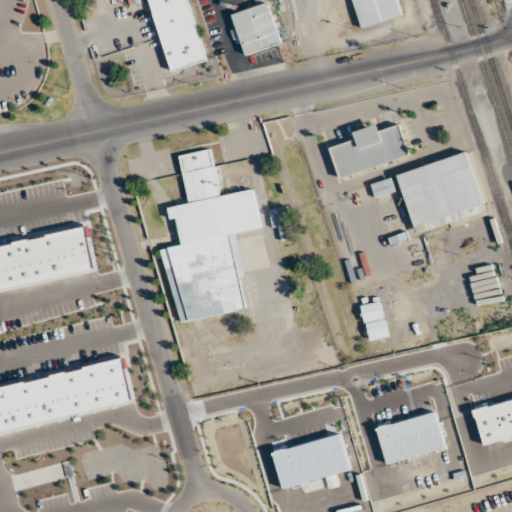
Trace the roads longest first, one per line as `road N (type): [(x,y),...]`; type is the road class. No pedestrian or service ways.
road 1 (residential): [(203,511),(59,0)]
road 2 (tertiary): [(0,152),(511,39)]
